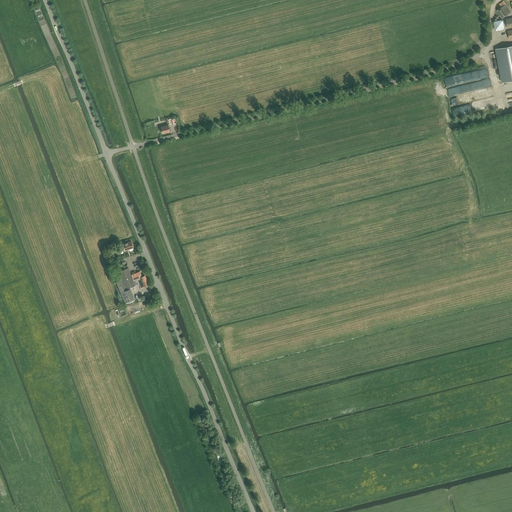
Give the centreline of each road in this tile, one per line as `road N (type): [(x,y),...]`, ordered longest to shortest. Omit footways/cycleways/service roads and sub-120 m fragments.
road 1 (unclassified): [(252,511),(46,0)]
road 2 (unknown): [(80,0),(167,254),(269,511)]
